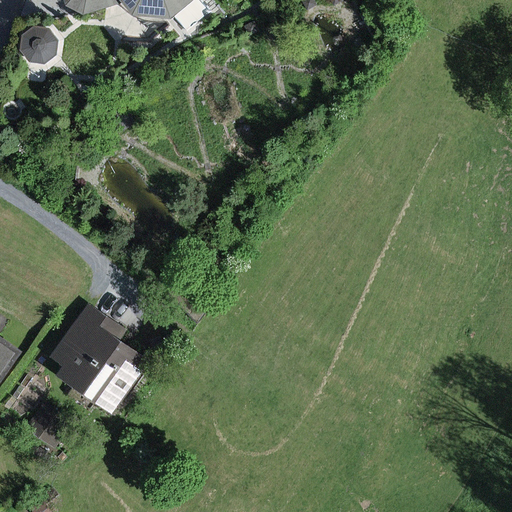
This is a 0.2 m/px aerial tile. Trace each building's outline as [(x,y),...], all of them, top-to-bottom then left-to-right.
[(77,0),(80,5),(94,12),(133,0),(138,0),(150,16),(182,18),(205,0),(77,0)] [(28,22),(27,54),(60,56),(61,23),(28,22)] [(142,124),(131,102),(111,111),(122,133),(142,124)] [(63,353),(79,364),(73,373),(127,410),(162,359),(128,336),(136,326),(100,300),(63,353)] [(30,347),(0,325),(0,385),(2,387),(30,347)] [(82,418),(50,395),(35,415),(67,438),(82,418)] [(61,511),(50,497),(39,505),(44,511),(61,511)]
